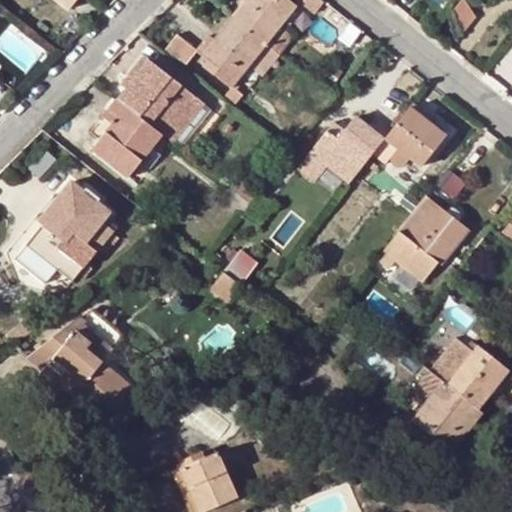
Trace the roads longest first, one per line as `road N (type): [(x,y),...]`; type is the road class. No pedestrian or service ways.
road 1 (residential): [(345,0),(511,133)]
road 2 (residential): [(0,150),(144,0)]
